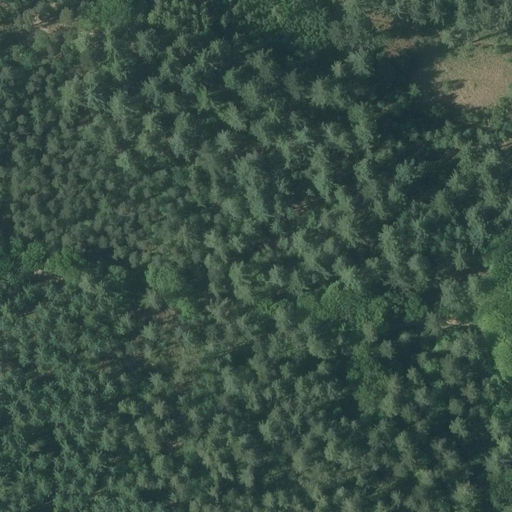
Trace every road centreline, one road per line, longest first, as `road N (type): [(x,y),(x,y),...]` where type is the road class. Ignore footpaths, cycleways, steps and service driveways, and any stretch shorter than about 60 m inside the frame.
road 1 (track): [(351,108),(82,26),(36,36),(30,0)]
road 2 (track): [(351,108),(368,318)]
road 3 (track): [(368,318),(452,321),(483,331),(511,381)]
